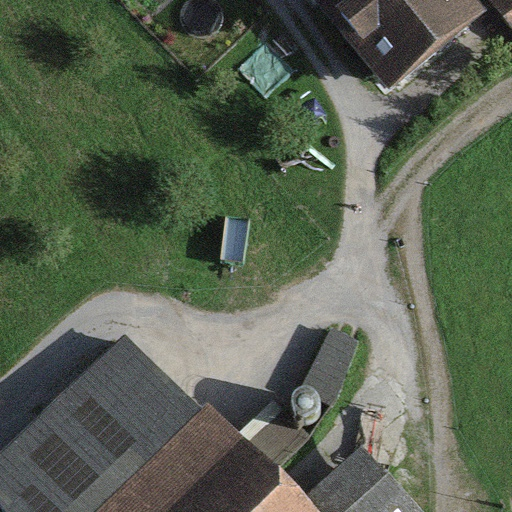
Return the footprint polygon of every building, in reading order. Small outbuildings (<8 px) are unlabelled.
[(441,7),(435,0),(301,0),(373,98),(460,34),(441,7)] [(511,0),(435,0),(441,7),(449,0),(485,0),(511,34),(511,0)] [(289,509),(121,316),(0,420),(0,511),(398,511),(350,456),(289,509)] [(338,400),(361,337),(332,327),(309,389),(338,400)] [(239,439),(273,472),(309,435),(274,402),(239,439)]
